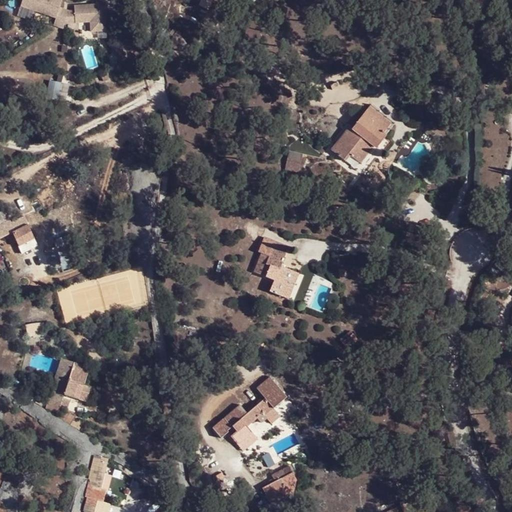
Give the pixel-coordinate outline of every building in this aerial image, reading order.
[(44,0),(20,0),(16,13),(51,27),(48,34),(58,38),(64,28),(66,21),(54,15),(59,6),(44,0)] [(72,19),(72,26),(93,26),(92,36),(105,36),(104,9),(72,11),(72,19)] [(72,19),(66,21),(64,28),(72,26),(72,19)] [(354,130),(350,127),(331,154),(344,163),(348,157),(360,166),(372,147),(377,151),(387,136),(382,133),(390,122),(368,108),(354,130)] [(301,163),(287,160),(284,172),(299,176),(301,163)] [(16,249),(34,240),(22,217),(12,223),(6,209),(0,211),(0,239),(9,235),(16,249)] [(285,284),(293,287),(299,272),(278,264),(285,244),(262,236),(255,251),(258,252),(250,273),(270,282),(266,293),(279,298),(285,284)] [(37,247),(34,240),(16,249),(19,256),(37,247)] [(288,301),(293,287),(285,284),(279,298),(288,301)] [(46,324),(26,326),(27,338),(47,336),(46,324)] [(349,330),(338,339),(346,349),(357,340),(349,330)] [(201,357),(205,343),(192,340),(189,354),(201,357)] [(213,346),(205,343),(201,357),(210,359),(213,346)] [(89,369),(73,364),(66,383),(54,378),(45,408),(58,414),(64,397),(86,405),(91,389),(83,386),(89,369)] [(288,399),(271,379),(257,391),(266,400),(249,416),(241,406),(213,431),(223,443),(231,435),(229,433),(233,428),(238,433),(233,438),(240,445),(253,432),(248,427),(262,413),(267,419),(288,399)] [(257,438),(253,432),(240,445),(244,450),(257,438)] [(274,476),(285,470),(282,465),(271,471),(274,476)] [(291,467),(285,470),(274,476),(278,483),(280,481),(283,486),(282,498),(293,496),(297,477),(291,467)]
